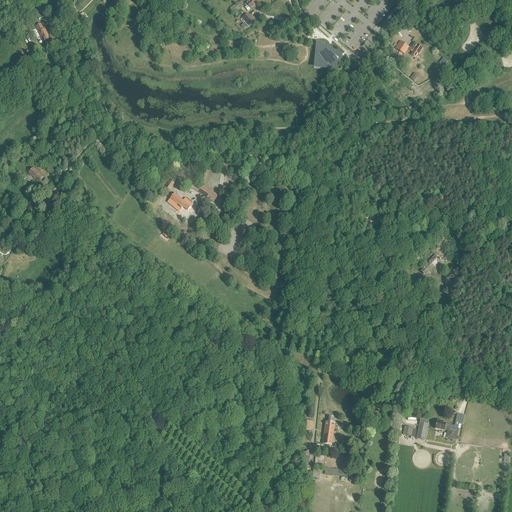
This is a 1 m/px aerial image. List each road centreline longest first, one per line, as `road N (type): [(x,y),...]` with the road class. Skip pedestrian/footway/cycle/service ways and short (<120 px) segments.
road 1 (unclassified): [(337,166),(193,150),(130,165),(113,159),(76,99),(50,0)]
road 2 (unknown): [(57,0),(79,98),(122,158),(207,146),(288,158),(339,150)]
road 3 (unclassified): [(389,366),(332,248),(337,166)]
road 4 (track): [(252,511),(292,456),(310,448),(320,352)]
road 5 (unclassified): [(337,166),(357,61),(401,0)]
road 6 (unclassified): [(384,511),(401,372),(389,366)]
road 7 (unclassified): [(511,392),(389,366)]
